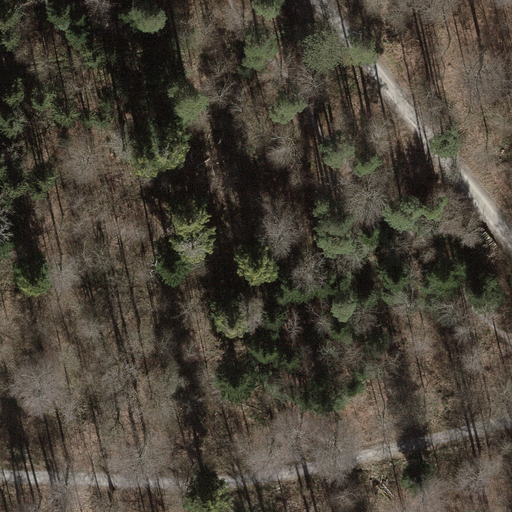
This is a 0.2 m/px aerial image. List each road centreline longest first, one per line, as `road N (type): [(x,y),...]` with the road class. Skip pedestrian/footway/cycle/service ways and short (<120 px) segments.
road 1 (track): [(511,417),(262,481),(184,490),(0,478)]
road 2 (track): [(511,244),(320,0)]
